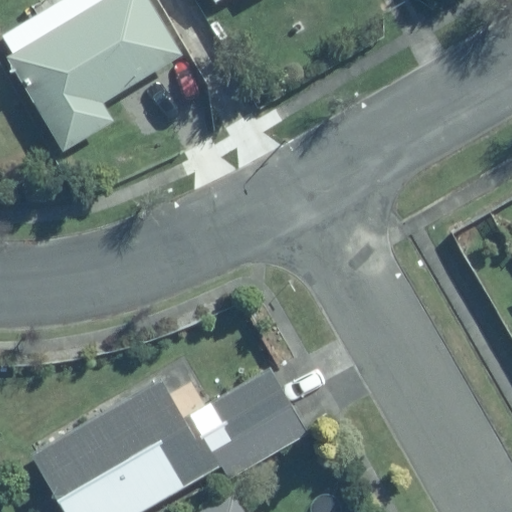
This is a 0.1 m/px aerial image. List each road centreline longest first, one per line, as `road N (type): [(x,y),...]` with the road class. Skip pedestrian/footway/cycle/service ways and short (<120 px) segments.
road 1 (residential): [(304,189),(491,511)]
road 2 (residential): [(0,288),(99,279),(174,255),(304,189)]
road 3 (residential): [(304,189),(511,71)]
